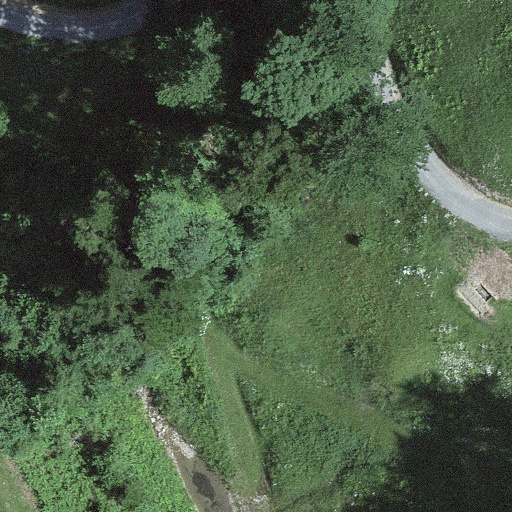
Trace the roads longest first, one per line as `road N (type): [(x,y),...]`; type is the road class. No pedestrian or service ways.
road 1 (track): [(347,0),(411,152),(446,200),(511,233)]
road 2 (track): [(239,511),(223,365)]
